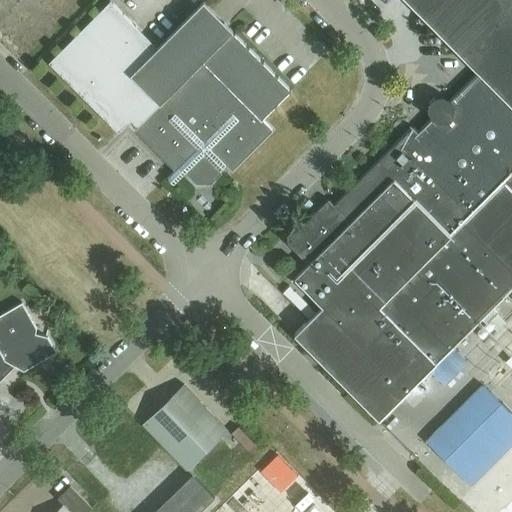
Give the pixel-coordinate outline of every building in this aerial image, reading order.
[(511,0),(405,0),(478,72),(450,99),(444,95),(435,97),(429,103),(428,111),(432,118),(421,128),(419,131),(413,126),(334,204),(329,198),(286,241),(308,264),(294,278),(322,306),(294,334),(380,420),(507,294),(511,298),(511,0)] [(204,2),(158,48),(111,1),(110,2),(114,6),(57,63),(121,127),(118,130),(119,131),(127,123),(175,171),(179,167),(196,184),(212,184),(228,167),(232,171),(273,130),(262,119),(292,90),(204,2)] [(24,371),(57,351),(48,336),(36,333),(37,328),(22,302),(0,315),(0,380),(15,365),(24,371)] [(187,470),(228,430),(184,384),(143,423),(187,470)] [(511,445),(511,415),(481,385),(425,440),(471,486),(511,445)] [(191,476),(154,511),(199,511),(214,498),(191,476)] [(87,511),(92,508),(70,486),(58,498),(63,504),(55,511),(87,511)]
